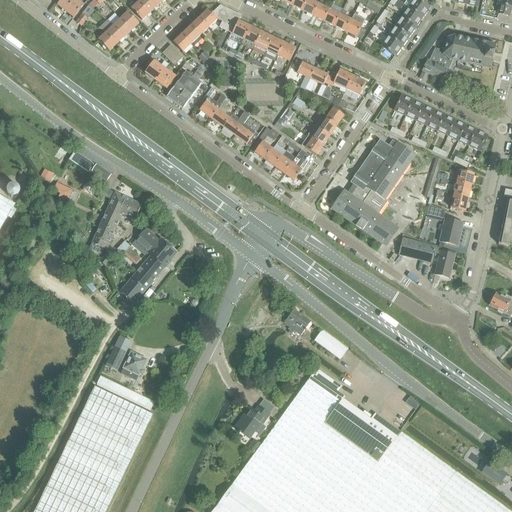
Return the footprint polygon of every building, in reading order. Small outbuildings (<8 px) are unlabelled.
[(62,0),(57,6),(66,13),(75,0),(62,0)] [(75,0),(66,13),(74,19),(84,6),(75,0)] [(137,0),(139,2),(138,3),(149,15),(150,14),(154,10),(155,12),(158,9),(157,7),(156,8),(149,0),(137,0)] [(294,0),(292,6),(303,11),(308,0),(294,0)] [(308,0),(303,11),(313,17),(319,5),(308,0)] [(419,0),(414,0),(409,8),(423,17),(430,7),(419,0)] [(511,0),(498,0),(497,6),(500,6),(511,9),(511,0)] [(138,3),(131,10),(142,22),(147,17),(148,18),(151,16),(150,14),(149,15),(138,3)] [(366,7),(365,9),(378,15),(381,9),(368,3),(366,7)] [(313,17),(324,22),(330,10),(319,5),(313,17)] [(219,28),(232,34),(238,21),(239,22),(241,17),(220,6),(212,14),(217,19),(217,20),(222,22),(219,28)] [(509,17),(511,9),(500,6),(498,14),(509,17)] [(88,7),(82,15),(87,20),(88,20),(94,11),(88,7)] [(409,8),(402,18),(416,27),(423,17),(409,8)] [(208,10),(199,19),(208,28),(217,20),(217,19),(212,14),(208,10)] [(324,22),(335,27),(340,15),(330,10),(324,22)] [(385,11),(381,17),(385,20),(389,14),(385,11)] [(127,13),(120,20),(128,28),(131,32),(132,33),(135,31),(134,29),(139,25),(128,13),(127,13)] [(115,15),(107,22),(111,25),(113,27),(113,28),(124,39),(124,40),(125,41),(128,39),(128,38),(128,37),(127,36),(128,35),(131,32),(128,28),(120,20),(115,15)] [(335,27),(346,32),(352,21),(340,15),(335,27)] [(81,28),(87,20),(82,16),(75,24),(81,28)] [(381,27),(385,20),(381,17),(376,24),(381,27)] [(402,18),(396,27),(409,37),(416,27),(402,18)] [(199,19),(191,27),(200,36),(208,28),(199,19)] [(232,34),(243,40),(250,27),(239,22),(238,21),(232,34)] [(362,26),(352,21),(346,32),(357,38),(362,26)] [(107,22),(99,30),(103,32),(105,34),(106,35),(116,46),(118,48),(121,45),(119,44),(124,40),(124,39),(113,28),(113,27),(111,25),(107,22)] [(191,27),(182,35),(191,45),(200,36),(191,27)] [(243,40),(255,45),(261,32),(250,27),(243,40)] [(396,27),(389,37),(402,46),(409,37),(396,27)] [(255,45),(266,51),(272,38),(261,32),(255,45)] [(105,34),(98,41),(99,42),(103,47),(101,48),(104,50),(105,49),(109,53),(116,46),(106,35),(105,34)] [(182,53),(191,45),(182,35),(173,44),(182,53)] [(490,70),(496,46),(455,36),(447,39),(444,52),(435,50),(429,61),(427,61),(422,72),(422,73),(419,79),(426,83),(430,75),(448,84),(453,73),(451,72),(455,62),(490,70)] [(395,57),(402,46),(389,37),(382,47),(395,57)] [(266,51),(278,56),(284,44),(272,38),(266,51)] [(295,49),(284,44),(278,56),(289,62),(295,49)] [(171,46),(166,50),(178,63),(183,59),(171,46)] [(174,67),(178,63),(166,50),(162,54),(174,67)] [(205,52),(201,56),(207,61),(210,58),(205,52)] [(204,64),(207,61),(201,56),(198,59),(204,64)] [(297,73),(310,79),(315,69),(302,63),(302,64),(296,61),(294,64),(300,67),(297,73)] [(145,74),(155,82),(164,70),(168,65),(164,62),(160,67),(154,62),(145,74)] [(197,78),(203,67),(199,65),(193,76),(197,78)] [(324,83),(325,84),(329,77),(328,76),(315,69),(310,79),(305,90),(311,92),(316,82),(323,86),(324,83)] [(175,78),(164,70),(155,82),(166,90),(175,78)] [(180,80),(166,97),(175,104),(181,95),(182,94),(188,86),(186,85),(191,77),(181,70),(176,77),(180,80)] [(345,94),(344,93),(352,77),(339,71),(337,76),(335,80),(331,78),(329,77),(325,84),(332,87),(333,84),(341,87),(339,91),(345,94)] [(181,95),(175,104),(183,109),(201,85),(197,82),(192,77),(191,77),(186,85),(188,86),(182,94),(181,95)] [(365,83),(352,77),(344,93),(345,94),(358,100),(365,83)] [(321,98),(326,88),(322,86),(317,96),(321,98)] [(327,88),(322,98),(328,101),(331,96),(330,91),(331,89),(327,88)] [(211,89),(206,96),(209,98),(209,99),(215,91),(211,89)] [(199,111),(211,120),(226,99),(221,96),(213,108),(206,102),(199,111)] [(394,111),(406,117),(412,102),(401,96),(394,111)] [(293,106),(298,100),(294,97),(290,104),(293,106)] [(332,103),(338,106),(341,101),(334,98),(332,103)] [(211,120),(223,128),(231,116),(227,113),(229,110),(225,108),(229,102),(226,99),(211,120)] [(348,104),(341,101),(338,106),(346,109),(348,104)] [(406,117),(416,121),(423,107),(412,102),(406,117)] [(416,121),(427,127),(434,112),(423,107),(416,121)] [(284,112),(281,117),(284,119),(290,123),(296,115),(286,109),(284,112)] [(333,109),(326,119),(337,127),(344,117),(333,109)] [(384,112),(380,121),(384,123),(388,113),(384,112)] [(427,127),(437,131),(444,117),(434,112),(427,127)] [(223,128),(234,137),(243,124),(244,125),(247,120),(246,120),(249,116),(244,113),(239,120),(232,116),(232,117),(231,116),(223,128)] [(274,127),(273,127),(281,132),(283,128),(279,125),(283,119),(284,119),(281,117),(276,123),(274,127)] [(437,131),(448,136),(455,122),(444,117),(437,131)] [(326,119),(319,129),(330,136),(337,127),(326,119)] [(448,136),(458,141),(465,127),(455,122),(448,136)] [(255,133),(244,125),(243,124),(234,137),(246,146),(253,137),(255,133)] [(308,136),(312,139),(323,146),(330,136),(319,129),(315,126),(308,136)] [(458,141),(469,146),(476,132),(465,127),(458,141)] [(266,129),(250,152),(254,154),(255,153),(265,160),(272,150),(262,143),(267,136),(269,133),(270,132),(266,129)] [(269,133),(267,136),(274,141),(279,134),(278,134),(272,129),(270,132),(269,133)] [(487,137),(476,132),(469,146),(480,152),(487,137)] [(285,139),(283,143),(289,147),(291,144),(285,139)] [(316,156),(323,146),(312,139),(306,148),(316,156)] [(384,199),(414,156),(397,144),(397,145),(392,142),(389,147),(379,140),(349,184),(358,189),(352,198),(343,192),(332,209),(386,246),(398,229),(378,216),(387,202),(384,199)] [(272,150),(265,160),(274,167),(282,157),(285,152),(276,145),(272,150)] [(301,151),(297,157),(302,161),(297,168),(302,171),(301,172),(304,174),(312,162),(314,160),(301,151)] [(282,157),(274,167),(284,175),(292,164),(295,160),(295,159),(285,152),(282,157)] [(292,164),(284,175),(294,182),(298,177),(301,172),(302,171),(297,168),(302,161),(297,157),(295,159),(295,160),(292,164)] [(424,198),(430,200),(435,185),(436,180),(438,176),(442,161),(436,159),(424,198)] [(106,183),(110,177),(96,167),(93,170),(94,171),(92,173),(106,183)] [(45,171),(41,178),(50,182),(54,175),(45,171)] [(454,184),(457,185),(457,184),(471,187),(474,176),(460,172),(458,179),(455,178),(454,184)] [(56,184),(52,191),(54,192),(60,195),(58,199),(63,201),(68,189),(57,184),(56,184)] [(457,184),(457,185),(454,195),(468,198),(471,187),(457,184)] [(115,194),(107,212),(121,218),(128,220),(134,223),(141,205),(128,199),(115,194)] [(465,212),(468,198),(454,195),(451,208),(465,212)] [(0,233),(15,206),(0,197),(0,233)] [(511,202),(507,201),(498,245),(511,247),(511,202)] [(443,220),(445,211),(430,205),(426,215),(443,220)] [(90,249),(89,250),(90,251),(100,255),(105,245),(108,246),(121,218),(107,212),(90,249)] [(457,246),(462,224),(445,220),(443,227),(440,226),(439,230),(442,231),(440,242),(444,243),(457,246)] [(143,233),(133,245),(140,251),(145,255),(146,254),(148,256),(149,254),(159,242),(153,237),(151,236),(146,231),(145,230),(143,233)] [(439,256),(435,275),(449,279),(455,255),(444,253),(445,250),(443,250),(439,248),(436,247),(403,239),(398,255),(431,264),(434,255),(439,256)] [(151,256),(120,292),(126,298),(120,305),(128,312),(165,268),(166,269),(171,263),(169,261),(174,256),(177,253),(170,247),(162,240),(159,242),(149,254),(151,256)] [(125,253),(128,255),(137,264),(141,259),(129,249),(128,250),(125,253)] [(106,265),(111,260),(105,256),(101,261),(106,265)] [(24,288),(15,292),(17,298),(27,294),(24,288)] [(510,317),(511,313),(511,296),(511,299),(506,296),(505,298),(495,294),(492,300),(491,300),(489,303),(490,305),(489,306),(498,311),(498,313),(502,314),(503,313),(510,317)] [(292,336),(295,332),(301,336),(311,323),(294,310),(284,324),(290,328),(288,330),(290,332),(289,334),(292,336)] [(340,360),(348,350),(322,331),(315,341),(340,360)] [(117,371),(128,350),(131,342),(120,337),(107,365),(117,371)] [(130,353),(128,358),(123,369),(120,374),(130,379),(133,374),(139,377),(139,375),(142,377),(145,372),(142,370),(146,361),(130,353)] [(254,456),(212,511),(510,511),(400,433),(377,464),(324,425),(342,400),(344,397),(337,392),(341,387),(316,370),(261,446),(254,456)] [(96,386),(128,400),(151,412),(156,403),(128,390),(101,377),(96,386)] [(95,388),(34,511),(106,511),(128,467),(152,415),(128,403),(95,388)] [(410,397),(405,404),(415,411),(420,405),(410,397)] [(342,400),(324,425),(377,464),(400,433),(375,414),(370,420),(342,400)] [(265,420),(269,415),(257,406),(254,412),(251,409),(242,421),(240,419),(234,428),(248,439),(263,419),(265,420)] [(507,474),(490,462),(487,466),(481,473),(499,486),(505,478),(507,474)] [(204,503),(203,511),(210,511),(212,504),(204,503)]
